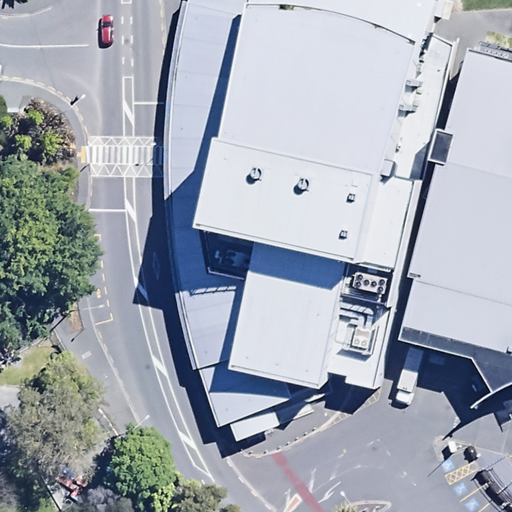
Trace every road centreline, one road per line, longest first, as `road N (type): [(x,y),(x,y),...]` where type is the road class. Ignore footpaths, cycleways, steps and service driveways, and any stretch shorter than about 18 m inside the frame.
road 1 (secondary): [(234,511),(194,455),(148,308),(131,221),(127,43)]
road 2 (residential): [(127,43),(0,43)]
